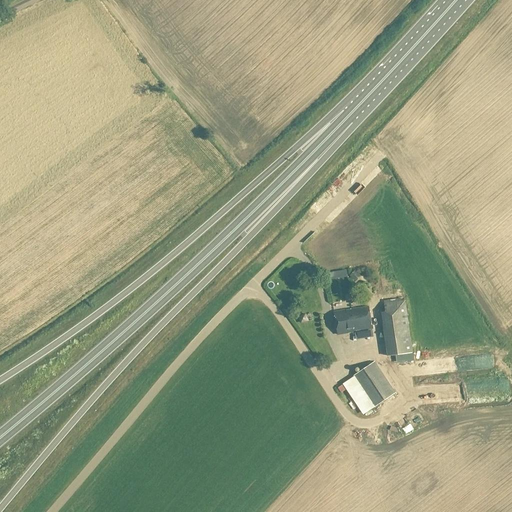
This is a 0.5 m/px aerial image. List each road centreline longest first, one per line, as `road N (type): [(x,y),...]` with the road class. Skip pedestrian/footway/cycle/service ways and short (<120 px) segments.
road 1 (trunk): [(0,508),(145,341),(267,218),(347,117)]
road 2 (trunk): [(0,437),(138,320),(347,117)]
road 3 (trunk): [(347,117),(108,307),(0,381)]
road 4 (trunk): [(347,117),(457,0)]
